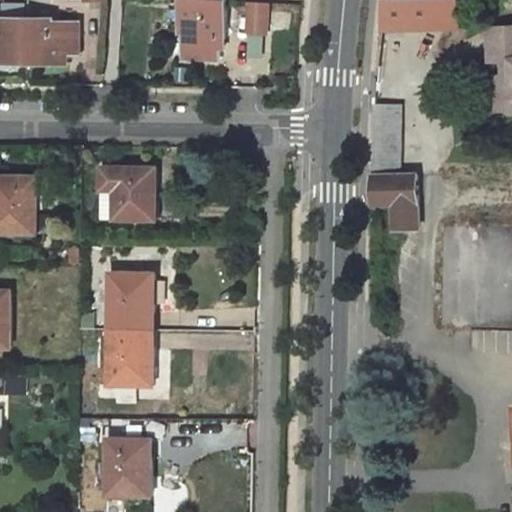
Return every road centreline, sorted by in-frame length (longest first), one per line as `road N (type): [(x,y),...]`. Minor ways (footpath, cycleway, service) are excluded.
road 1 (residential): [(270,511),(274,124)]
road 2 (residential): [(274,124),(0,123)]
road 3 (primary): [(329,511),(333,268)]
road 4 (unknown): [(363,486),(490,475),(496,426),(488,387),(511,386)]
road 5 (residential): [(333,268),(511,263)]
road 6 (primary): [(333,268),(334,124)]
road 7 (primary): [(334,124),(346,0)]
